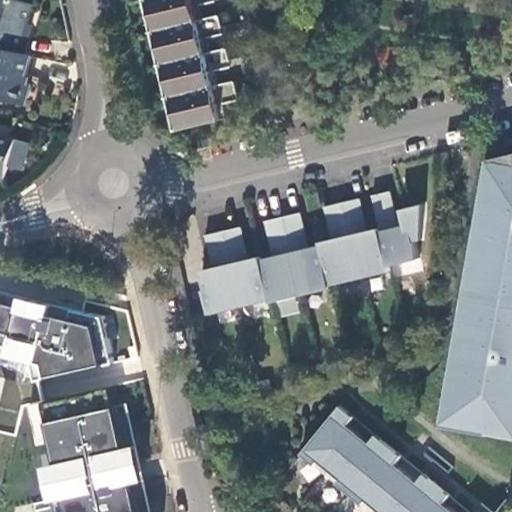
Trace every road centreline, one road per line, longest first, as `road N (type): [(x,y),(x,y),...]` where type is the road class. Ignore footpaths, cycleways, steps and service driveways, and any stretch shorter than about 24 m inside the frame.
road 1 (tertiary): [(159,179),(511,90)]
road 2 (residential): [(133,227),(183,413),(200,511)]
road 3 (tertiary): [(115,154),(79,0)]
